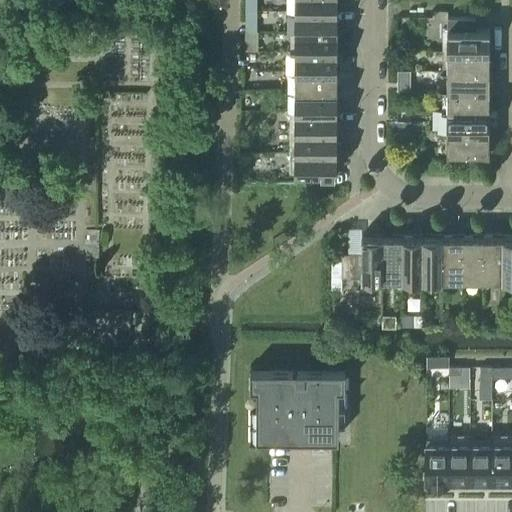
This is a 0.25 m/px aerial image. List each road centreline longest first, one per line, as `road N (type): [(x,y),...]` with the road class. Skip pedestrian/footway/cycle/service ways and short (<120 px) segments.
road 1 (residential): [(373,198),(374,0)]
road 2 (residential): [(506,197),(509,26)]
road 3 (residential): [(373,198),(506,197)]
